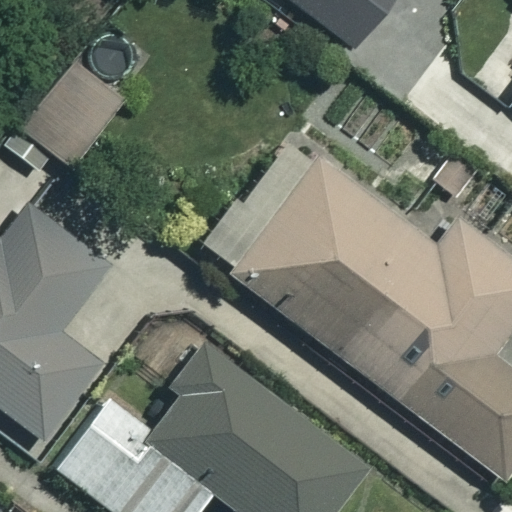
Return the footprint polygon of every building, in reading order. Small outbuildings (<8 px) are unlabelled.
[(279,0),(338,43),(370,0),(279,0)] [(114,102),(62,60),(10,127),(62,168),(114,102)] [(511,72),(501,87),(511,94),(511,72)] [(55,186),(0,141),(0,419),(25,440),(85,367),(43,332),(95,268),(31,216),(55,186)] [(420,234),(312,146),(216,263),(484,483),(511,448),(511,376),(481,351),(511,313),(511,273),(438,212),(420,234)] [(322,511),(355,469),(195,350),(159,399),(121,371),(46,471),(101,511),(183,511),(200,490),(228,511),(322,511)]
